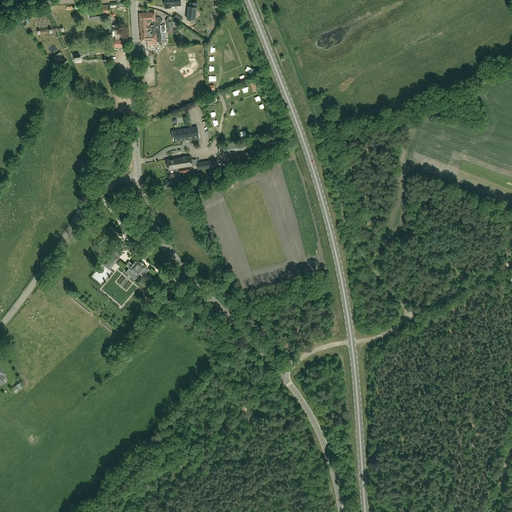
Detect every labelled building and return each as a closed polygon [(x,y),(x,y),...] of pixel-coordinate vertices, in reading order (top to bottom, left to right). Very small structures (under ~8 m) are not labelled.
[(165,4),(165,8),(171,8),(171,7),(180,6),(180,0),(164,0),(165,0),(164,1),(164,4),(165,4)] [(197,20),(195,20),(197,4),(188,3),(187,19),(194,20),(194,22),(197,22),(197,20)] [(155,18),(155,13),(139,14),(141,41),(156,40),(156,42),(162,42),(160,18),(155,18)] [(174,17),(172,19),(179,24),(183,18),(176,14),(174,17)] [(173,22),(172,22),(167,22),(167,30),(173,30),(176,30),(176,22),(173,22)] [(183,139),(187,138),(187,139),(199,137),(197,127),(172,131),(174,141),(183,139)] [(251,151),(249,140),(223,145),(225,156),(251,151)] [(186,169),(186,168),(192,167),(190,155),(167,159),(168,170),(179,169),(179,170),(180,174),(187,173),(186,169)] [(209,168),(219,167),(218,160),(198,163),(199,169),(209,168)] [(116,232),(111,229),(105,235),(113,242),(117,236),(114,234),(116,232)] [(106,267),(113,260),(108,256),(102,264),(106,267)] [(130,262),(127,266),(138,276),(141,272),(144,275),(148,270),(145,268),(146,266),(137,258),(132,264),(130,262)]
